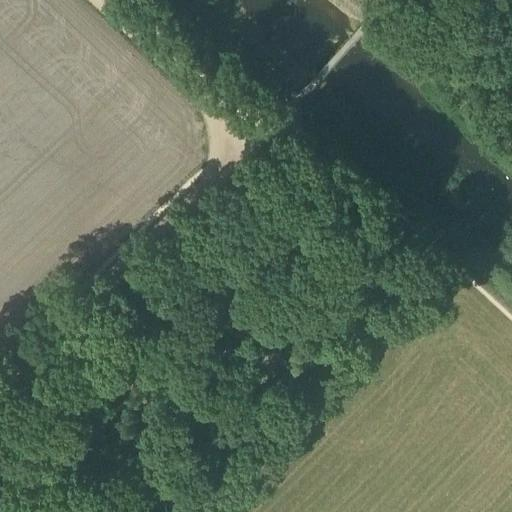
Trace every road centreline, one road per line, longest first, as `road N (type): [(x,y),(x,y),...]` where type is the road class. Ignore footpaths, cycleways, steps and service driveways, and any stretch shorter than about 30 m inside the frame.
road 1 (track): [(283,114),(0,375)]
road 2 (track): [(367,24),(382,54),(511,179)]
road 3 (track): [(95,0),(251,140)]
